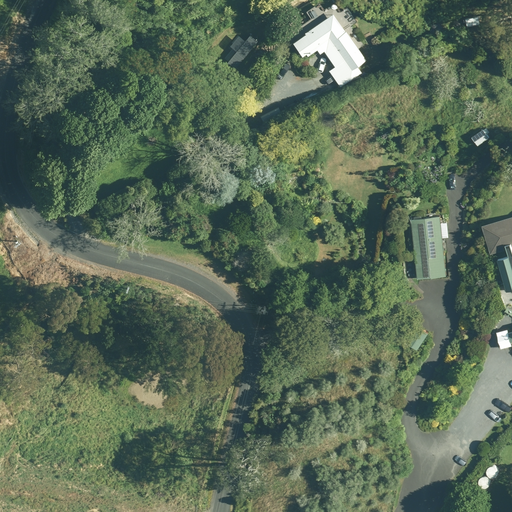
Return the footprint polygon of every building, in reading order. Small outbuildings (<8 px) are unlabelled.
[(293,43),(303,56),(307,53),(309,56),(318,50),(321,54),(327,49),(338,65),(329,71),(341,87),(362,72),(358,67),(367,60),(334,14),(293,43)] [(464,26),(461,17),(448,22),(452,30),(464,26)] [(410,217),(415,273),(441,270),(436,215),(410,217)] [(511,221),(470,232),(478,260),(511,251),(511,221)] [(511,258),(488,266),(498,298),(511,294),(511,258)] [(429,335),(418,327),(407,342),(419,350),(429,335)]
